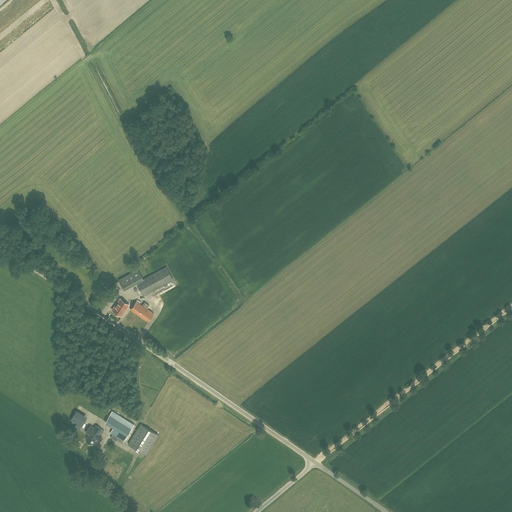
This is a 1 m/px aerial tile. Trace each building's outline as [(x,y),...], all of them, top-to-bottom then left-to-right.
[(173,280),(166,267),(143,279),(138,270),(119,280),(124,290),(137,283),(144,296),(173,280)] [(129,305),(120,299),(112,310),(121,316),(129,305)] [(145,302),(142,305),(136,301),(130,309),(148,321),(154,313),(147,309),(149,305),(145,302)] [(127,436),(134,425),(112,411),(109,416),(117,421),(113,429),(110,433),(112,435),(111,437),(117,441),(118,438),(146,455),(158,435),(140,424),(132,438),(127,436)] [(79,431),(84,421),(74,414),(71,420),(76,423),(74,428),(79,431)] [(86,432),(89,434),(85,439),(92,444),(96,439),(98,440),(101,435),(103,431),(95,425),(93,428),(90,426),(86,432)]
